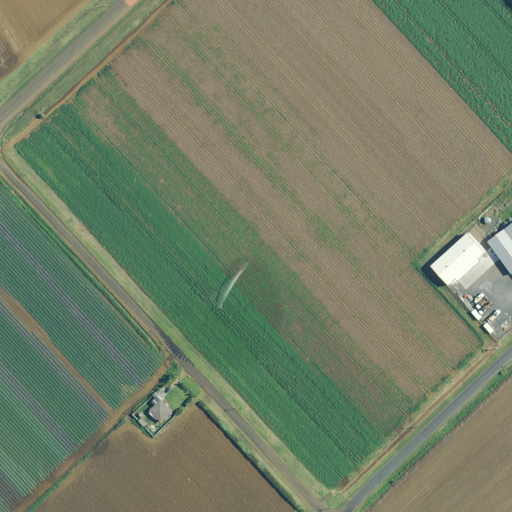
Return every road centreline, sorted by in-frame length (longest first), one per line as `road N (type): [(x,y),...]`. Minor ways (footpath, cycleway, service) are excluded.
road 1 (unclassified): [(0,170),(330,511)]
road 2 (unclassified): [(339,511),(511,350)]
road 3 (tertiary): [(0,114),(127,0)]
